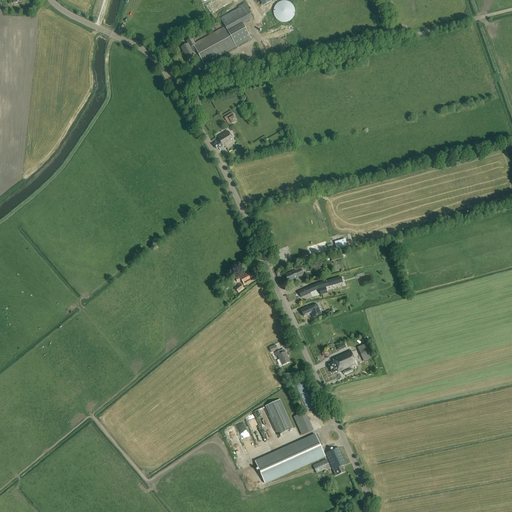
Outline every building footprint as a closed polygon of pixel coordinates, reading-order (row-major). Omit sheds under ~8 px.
[(295,10),(294,8),(292,6),(291,4),(289,3),(286,2),(284,2),(282,2),(279,3),(277,4),(276,6),(274,8),(274,11),(273,13),(274,15),(275,18),(276,20),(278,21),(280,22),(282,23),(284,23),(287,23),(289,22),(291,21),(293,19),(294,17),(295,15),(295,12),(295,10)] [(220,18),(228,33),(253,19),(245,5),(220,18)] [(225,27),(195,43),(192,38),(186,41),(188,44),(181,47),(187,58),(194,54),(193,52),(196,51),(204,64),(236,47),(251,39),(243,25),(228,33),(225,27)] [(224,118),(229,125),(237,121),(232,113),(224,118)] [(220,151),(234,142),(227,131),(217,138),(218,140),(215,142),(216,144),(215,145),(217,150),(219,149),(220,151)] [(336,249),(347,247),(345,240),(335,243),(336,249)] [(297,277),(303,274),(301,269),(295,272),(294,271),(285,275),(288,283),(298,279),(297,277)] [(249,276),(247,273),(247,271),(235,278),(238,282),(242,280),(245,286),(258,279),(255,273),(249,276)] [(318,283),(314,285),(316,289),(319,288),(322,295),(329,293),(327,287),(344,283),(342,277),(318,283)] [(236,287),(234,288),(239,294),(245,289),(240,284),(238,286),(238,287),(236,288),(236,287)] [(308,287),(298,292),(301,297),(311,293),(308,287)] [(301,311),(303,317),(311,313),(313,318),(322,315),(317,305),(309,308),(309,307),(301,311)] [(367,343),(357,348),(364,362),(373,357),(367,343)] [(290,363),(289,360),(286,353),(282,354),(281,351),(275,354),(277,357),(278,356),(283,366),(290,363)] [(332,374),(337,371),(338,372),(342,371),(356,365),(350,351),(332,359),(334,364),(329,366),(332,374)] [(279,436),(294,429),(281,401),(266,407),(279,436)] [(305,412),(293,417),(302,435),(314,430),(305,412)] [(265,485),(326,457),(316,436),(256,463),(265,485)] [(339,448),(326,454),(336,477),(346,473),(343,467),(347,465),(339,448)] [(326,459),(313,465),(316,474),(330,468),(326,459)]
